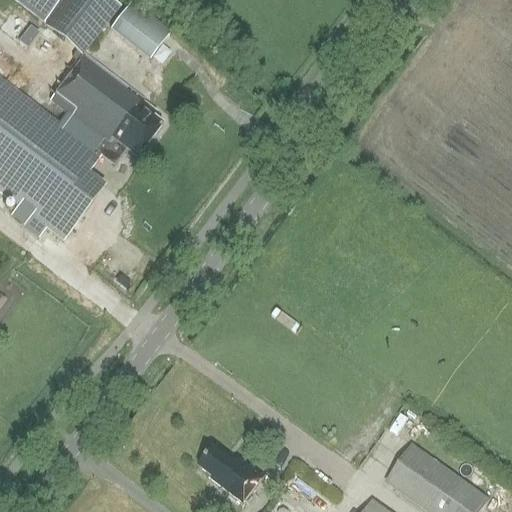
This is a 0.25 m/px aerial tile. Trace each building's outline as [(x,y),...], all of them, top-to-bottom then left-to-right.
[(101,158),(106,162),(113,168),(126,151),(137,159),(140,155),(141,155),(160,129),(158,127),(160,124),(139,108),(142,103),(82,57),(119,9),(108,0),(68,0),(46,30),(76,53),(72,58),(76,65),(48,102),(102,143),(95,153),(0,81),(0,194),(18,208),(10,217),(39,239),(47,230),(63,242),(106,184),(90,172),(101,158)] [(64,0),(10,0),(44,26),(64,0)] [(132,4),(110,31),(149,62),(171,35),(132,4)] [(482,511),(490,501),(412,446),(385,484),(425,511),(482,511)] [(245,507),(265,480),(238,460),(235,464),(215,449),(199,469),(213,479),(211,482),(245,507)] [(386,511),(373,502),(365,511),(386,511)]
